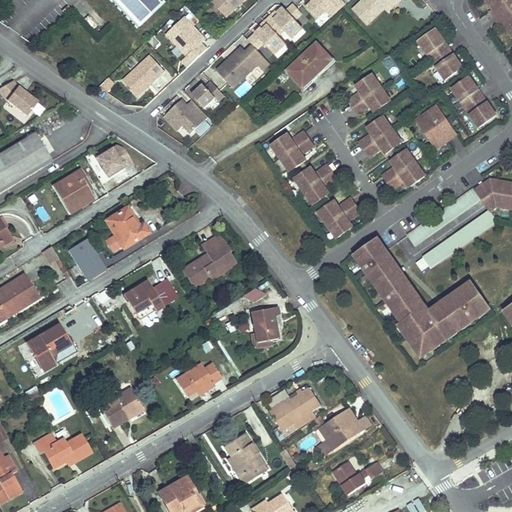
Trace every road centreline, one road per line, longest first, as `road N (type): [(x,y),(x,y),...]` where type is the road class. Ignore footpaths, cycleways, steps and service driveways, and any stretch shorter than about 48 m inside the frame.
road 1 (residential): [(333,345),(39,511)]
road 2 (residential): [(333,345),(423,461),(439,466),(511,431)]
road 3 (residential): [(131,132),(201,176),(293,281)]
road 4 (residential): [(131,132),(271,0)]
road 5 (residential): [(0,42),(131,132)]
road 6 (residential): [(511,136),(393,219)]
